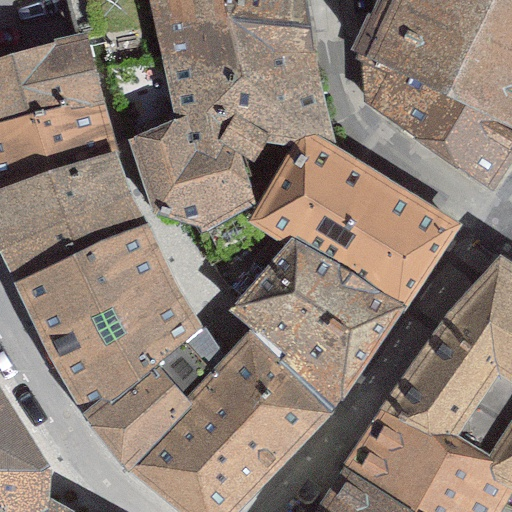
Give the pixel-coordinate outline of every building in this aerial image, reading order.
[(149,0),(162,73),(322,97),(296,0),(149,0)] [(511,134),(511,3),(504,0),(379,0),(355,49),(379,127),(485,184),(511,134)] [(0,117),(90,93),(75,33),(0,53),(0,117)] [(173,120),(126,138),(160,216),(207,235),(248,221),(294,140),(333,141),(322,97),(162,73),(173,120)] [(0,186),(107,148),(90,93),(0,117),(0,186)] [(395,309),(458,220),(333,141),(294,140),(248,221),(285,240),(395,309)] [(107,148),(0,186),(0,260),(9,282),(141,224),(107,148)] [(200,329),(141,224),(9,282),(80,416),(179,341),(200,329)] [(320,415),(395,309),(285,240),(220,315),(245,343),(320,415)] [(511,284),(488,270),(371,420),(511,506),(511,284)] [(211,378),(179,341),(80,416),(127,474),(211,378)] [(127,474),(173,511),(229,511),(313,422),(320,415),(245,343),(238,350),(211,378),(127,474)] [(0,488),(42,490),(0,416),(0,488)] [(511,511),(511,506),(371,420),(331,481),(383,511),(511,511)] [(306,511),(383,511),(331,481),(306,511)] [(0,511),(34,511),(31,510),(42,490),(0,488),(0,511)]
